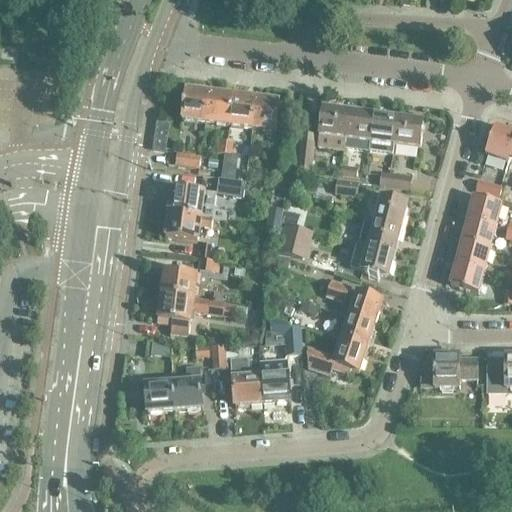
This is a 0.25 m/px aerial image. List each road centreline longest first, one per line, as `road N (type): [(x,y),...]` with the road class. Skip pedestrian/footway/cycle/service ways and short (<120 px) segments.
road 1 (secondary): [(89,210),(51,511)]
road 2 (secondary): [(81,511),(82,413),(113,213)]
road 3 (residential): [(416,329),(482,79)]
road 4 (residential): [(380,432),(361,442),(162,460)]
road 5 (residential): [(300,56),(309,33),(341,18),(500,35)]
road 6 (unknown): [(34,16),(39,207)]
road 7 (tertiary): [(482,79),(300,56)]
road 8 (secondary): [(141,0),(119,51),(96,170)]
road 9 (tertiary): [(300,56),(154,38)]
road 10 (secondary): [(121,175),(154,38)]
